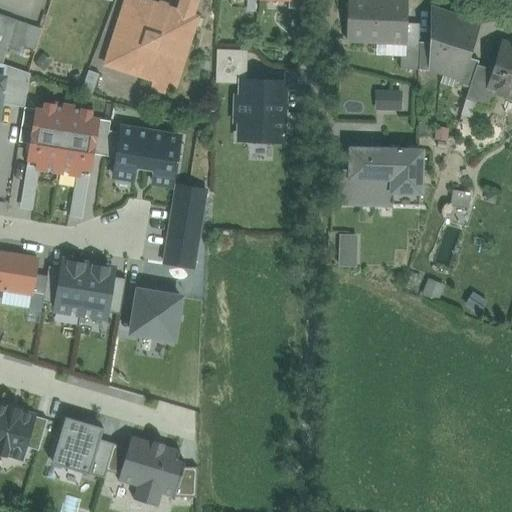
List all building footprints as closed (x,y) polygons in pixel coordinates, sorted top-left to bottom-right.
[(182,0),(178,12),(139,0),(126,0),(105,66),(124,72),(129,73),(154,81),(151,89),(165,93),(168,86),(175,88),(197,18),(192,17),(197,0),(182,0)] [(302,0),(288,0),(288,10),(300,10),(302,10),(302,0)] [(407,1),(374,0),(347,0),(348,1),(349,1),(348,22),(347,21),(346,41),(370,42),(405,43),(406,43),(407,24),(407,1)] [(456,19),(432,11),(431,44),(430,68),(431,68),(443,72),(452,45),(448,44),(456,19)] [(0,19),(0,50),(5,52),(8,41),(14,24),(0,19)] [(477,26),(456,19),(448,44),(452,45),(443,72),(459,77),(460,78),(467,58),(477,26)] [(14,24),(8,41),(36,50),(41,33),(14,24)] [(419,25),(407,24),(406,43),(405,43),(405,50),(418,51),(419,25)] [(405,43),(370,42),(369,59),(400,60),(401,54),(404,55),(405,50),(405,43)] [(431,44),(419,43),(418,71),(431,72),(431,68),(430,68),(431,44)] [(511,47),(503,44),(496,66),(489,67),(488,69),(494,71),(489,88),(495,90),(511,95),(511,47)] [(418,51),(405,50),(404,55),(401,54),(400,60),(400,70),(418,71),(418,51)] [(479,62),(467,58),(460,78),(459,77),(457,84),(458,85),(469,88),(477,66),(479,62)] [(6,66),(4,78),(6,79),(1,104),(25,108),(30,74),(6,66)] [(477,66),(469,88),(465,100),(489,108),(495,90),(489,88),(494,71),(488,69),(477,66)] [(100,75),(89,71),(81,92),(92,96),(100,75)] [(283,87),(244,85),(244,83),(243,83),(243,100),(238,100),(237,120),(251,120),(251,138),(281,139),(283,87)] [(377,110),(402,110),(403,91),(377,90),(377,110)] [(27,167),(58,172),(68,109),(46,105),(44,112),(36,110),(31,145),(27,167)] [(19,143),(31,145),(36,110),(25,108),(19,143)] [(68,109),(58,172),(89,177),(92,155),(98,120),(90,119),(91,112),(68,109)] [(110,122),(98,120),(92,155),(105,157),(109,132),(110,122)] [(417,126),(391,126),(391,125),(390,138),(407,139),(407,140),(417,140),(417,126)] [(151,134),(121,129),(120,134),(116,159),(113,177),(134,180),(136,166),(145,167),(151,134)] [(109,132),(105,157),(116,159),(120,134),(109,132)] [(151,134),(145,167),(154,169),(152,183),(173,186),(180,139),(151,134)] [(342,172),(341,203),(419,205),(420,152),(351,150),(351,172),(342,172)] [(177,186),(173,208),(203,213),(206,191),(177,186)] [(469,206),(471,193),(454,190),(452,203),(469,206)] [(173,208),(171,222),(200,227),(203,213),(173,208)] [(200,227),(171,222),(168,236),(198,241),(200,227)] [(340,234),(340,266),(359,266),(359,234),(340,234)] [(198,241),(168,236),(166,250),(196,255),(198,241)] [(196,255),(166,250),(164,264),(194,269),(196,255)] [(0,290),(32,296),(38,260),(0,253),(0,290)] [(81,315),(89,266),(62,261),(61,269),(55,305),(54,311),(81,315)] [(114,277),(115,270),(89,266),(81,315),(107,319),(108,313),(114,277)] [(55,305),(61,269),(49,267),(43,303),(55,305)] [(126,279),(114,277),(108,313),(120,315),(126,279)] [(133,286),(130,340),(183,343),(186,289),(133,286)] [(0,404),(0,455),(7,458),(7,457),(22,461),(26,448),(35,417),(36,415),(21,411),(21,410),(8,406),(7,407),(0,404)] [(48,421),(35,417),(26,448),(38,452),(48,421)] [(65,418),(51,464),(90,476),(100,440),(104,429),(65,418)] [(120,476),(118,481),(137,487),(133,500),(158,508),(162,494),(175,498),(184,468),(185,464),(178,461),(181,452),(164,447),(165,445),(163,444),(162,449),(154,447),(155,442),(153,441),(152,443),(131,437),(128,448),(120,476)] [(100,440),(90,476),(104,480),(106,471),(114,444),(100,440)] [(106,471),(120,476),(128,448),(114,444),(106,471)] [(184,468),(175,498),(196,498),(197,468),(184,468)]
